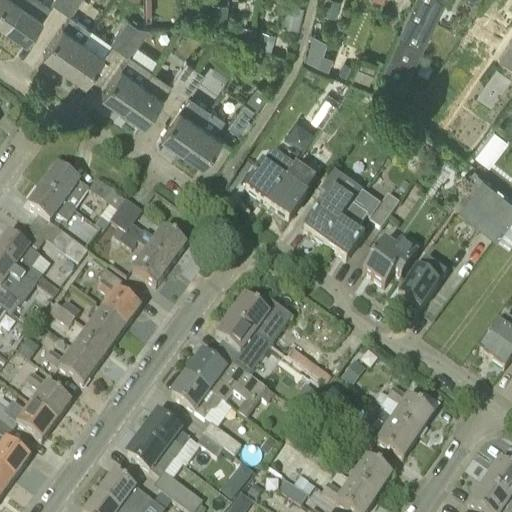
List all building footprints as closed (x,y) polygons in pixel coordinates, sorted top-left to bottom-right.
[(5,27),(22,0),(0,0),(0,26),(3,26),(5,27)] [(38,0),(22,0),(5,27),(26,42),(50,8),(38,0)] [(67,0),(53,0),(51,3),(60,10),(67,0)] [(67,0),(60,10),(69,17),(70,16),(71,16),(82,0),(67,0)] [(335,18),(339,1),(334,0),(325,0),(321,14),(335,18)] [(402,87),(445,0),(413,0),(380,76),(402,87)] [(285,15),(301,17),(303,7),(287,4),(285,15)] [(468,34),(500,50),(511,27),(480,11),(468,34)] [(90,30),(71,16),(70,16),(69,17),(62,27),(61,27),(43,54),(63,68),(82,41),(90,30)] [(119,51),(136,27),(127,20),(109,45),(119,51)] [(255,28),(244,26),(241,42),(253,43),(255,28)] [(123,110),(150,70),(131,56),(149,29),(137,27),(136,27),(119,51),(127,57),(101,95),(123,110)] [(274,34),(261,31),(258,48),(271,51),(274,34)] [(511,69),(511,38),(508,44),(509,44),(497,61),(511,69)] [(104,56),(82,41),(63,68),(85,83),(104,56)] [(265,54),(258,51),(255,59),(262,62),(265,54)] [(317,68),(327,73),(332,60),(321,56),(317,68)] [(179,92),(195,68),(185,61),(170,83),(150,70),(123,110),(144,124),(170,86),(179,92)] [(357,69),(343,62),(337,74),(351,81),(352,78),(353,78),(357,69)] [(182,151),(210,110),(210,109),(209,110),(189,97),(204,75),(195,68),(179,92),(186,98),(160,136),(182,151)] [(376,95),(370,105),(376,109),(382,99),(376,95)] [(336,104),(326,97),(325,97),(309,119),(320,126),(336,104)] [(237,133),(254,109),(244,102),(227,127),(237,133)] [(373,120),(391,133),(400,121),(382,108),(373,120)] [(210,110),(182,151),(203,165),(220,140),(214,135),(224,119),(210,110)] [(304,149),(317,130),(300,118),(286,137),(304,149)] [(424,133),(412,126),(406,137),(417,144),(424,133)] [(500,151),(507,141),(494,131),(487,140),(500,151)] [(265,209),(287,178),(292,170),(271,156),(244,194),(265,209)] [(74,214),(88,194),(89,193),(56,169),(41,190),(75,215),(75,214),(74,214)] [(294,178),(292,181),(287,178),(265,209),(287,224),(308,194),(306,193),(310,189),(294,178)] [(319,196),(326,201),(319,211),(303,235),(323,249),(360,197),(333,178),(327,184),(319,196)] [(511,202),(482,179),(458,211),(495,241),(496,240),(497,240),(511,220),(511,202)] [(117,215),(125,205),(96,184),(89,193),(88,194),(95,199),(109,209),(117,215)] [(66,226),(75,215),(41,190),(26,210),(49,227),(55,219),(66,226)] [(379,210),(360,197),(323,249),(344,264),(361,241),(355,237),(366,220),(370,223),(379,210)] [(380,233),(398,207),(387,199),(379,210),(370,223),(369,225),(380,233)] [(146,253),(169,271),(186,249),(162,232),(154,242),(144,235),(142,236),(132,229),(141,216),(125,205),(117,215),(109,226),(116,231),(124,237),(137,246),(136,246),(146,254),(146,253)] [(102,235),(108,226),(99,219),(93,228),(102,235)] [(45,244),(77,268),(87,255),(55,231),(45,244)] [(118,244),(124,237),(116,231),(110,238),(118,244)] [(0,246),(0,262),(24,280),(53,301),(58,294),(19,265),(28,252),(7,237),(0,246)] [(130,255),(136,246),(137,246),(124,237),(118,244),(117,245),(130,255)] [(417,256),(400,244),(394,252),(383,245),(361,276),(384,292),(394,278),(400,282),(417,256)] [(154,292),(169,271),(146,253),(146,254),(131,274),(154,292)] [(19,287),(24,280),(0,262),(0,311),(6,316),(10,319),(20,306),(12,301),(21,288),(19,287)] [(418,316),(436,290),(426,282),(434,271),(424,263),(397,301),(418,316)] [(100,314),(124,332),(139,312),(116,296),(123,287),(104,273),(98,281),(102,284),(101,285),(101,284),(95,293),(108,303),(100,314)] [(244,300),(228,320),(264,346),(268,349),(293,316),(268,298),(259,310),(244,300)] [(54,310),(73,324),(79,316),(65,306),(60,314),(54,310)] [(67,332),(73,324),(54,310),(48,318),(67,332)] [(110,351),(124,332),(100,314),(86,333),(110,351)] [(255,358),(264,346),(228,320),(214,340),(252,368),(258,360),(255,358)] [(96,370),(110,351),(86,333),(71,352),(96,370)] [(503,374),(511,360),(511,345),(494,334),(478,357),(503,374)] [(38,350),(27,342),(16,356),(28,365),(38,350)] [(81,390),(96,370),(71,352),(62,364),(49,355),(43,362),(81,390)] [(186,379),(221,405),(224,408),(233,396),(244,404),(236,416),(246,423),(261,403),(267,408),(273,399),(246,379),(218,358),(212,366),(201,358),(186,379)] [(354,365),(340,381),(351,390),(365,373),(354,365)] [(30,409),(55,427),(70,407),(32,379),(26,387),(39,397),(30,409)] [(215,414),(221,405),(186,379),(171,399),(203,424),(210,414),(215,414)] [(390,423),(416,441),(430,420),(390,392),(385,401),(398,410),(390,423)] [(290,410),(303,419),(309,411),(296,402),(290,410)] [(327,412),(315,404),(309,411),(321,420),(327,412)] [(55,427),(30,409),(25,416),(11,406),(5,414),(0,410),(0,428),(11,437),(16,429),(41,446),(55,427)] [(309,414),(290,438),(298,444),(317,421),(309,414)] [(141,439),(163,456),(172,445),(183,453),(190,443),(156,419),(141,439)] [(402,463),(416,441),(390,423),(381,436),(368,427),(362,436),(355,431),(350,440),(371,454),(376,446),(402,463)] [(0,428),(0,472),(14,483),(29,463),(5,445),(11,437),(0,428)] [(203,439),(219,451),(219,450),(233,460),(240,450),(210,428),(203,438),(204,438),(203,439)] [(174,464),(163,456),(141,439),(126,459),(159,485),(154,492),(180,511),(197,511),(202,506),(163,478),(174,464)] [(212,460),(219,451),(203,439),(196,448),(212,460)] [(268,457),(275,447),(269,442),(261,451),(268,457)] [(349,484),(376,502),(391,480),(351,453),(345,461),(359,470),(349,484)] [(483,486),(511,506),(511,474),(498,465),(483,486)] [(0,472),(0,501),(14,483),(0,472)] [(115,511),(139,511),(147,501),(113,477),(97,499),(115,511)] [(241,490),(230,482),(220,497),(230,505),(241,490)] [(301,509),(308,499),(285,483),(278,493),(301,509)] [(343,511),(368,511),(376,502),(349,484),(340,498),(327,490),(321,497),(343,511)] [(511,511),(511,506),(483,486),(468,508),(472,511),(511,511)] [(262,493),(253,487),(246,497),(255,503),(262,493)] [(115,511),(97,499),(87,511),(115,511)]
